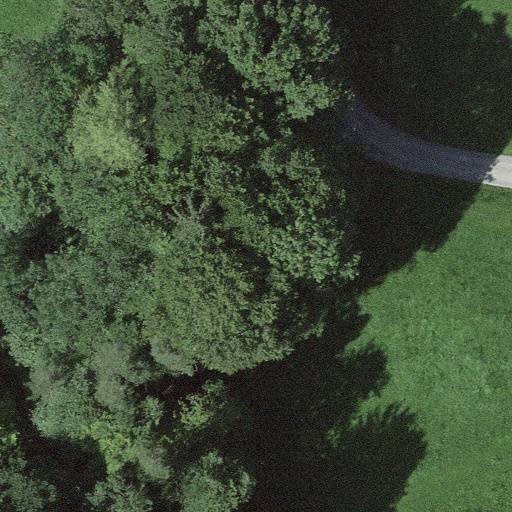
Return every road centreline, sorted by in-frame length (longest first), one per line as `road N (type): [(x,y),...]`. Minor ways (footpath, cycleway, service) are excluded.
road 1 (track): [(511,172),(383,145),(325,98)]
road 2 (track): [(511,441),(383,511)]
